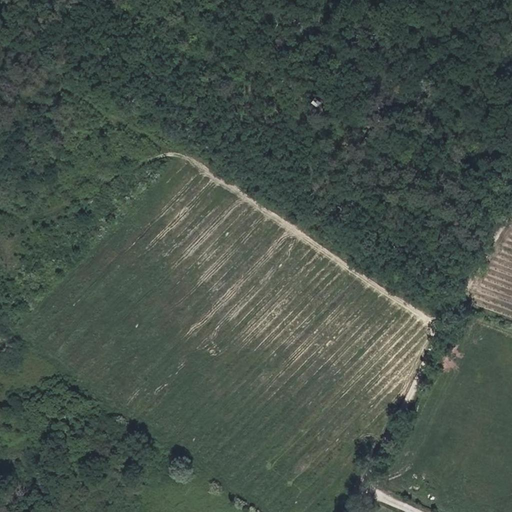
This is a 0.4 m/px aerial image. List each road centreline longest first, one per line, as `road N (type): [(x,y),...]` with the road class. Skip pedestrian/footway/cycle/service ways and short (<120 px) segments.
road 1 (track): [(488,253),(13,0)]
road 2 (track): [(511,212),(422,363),(353,511)]
